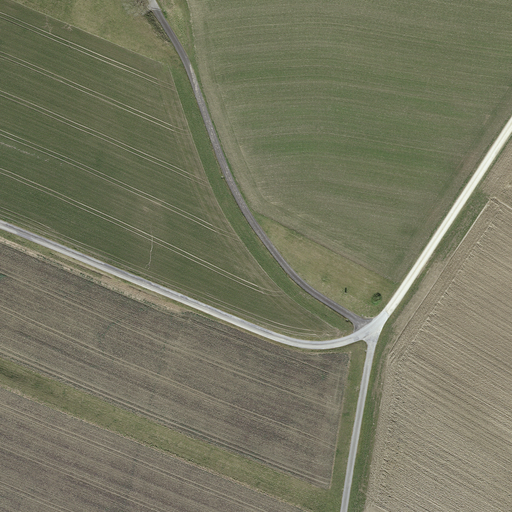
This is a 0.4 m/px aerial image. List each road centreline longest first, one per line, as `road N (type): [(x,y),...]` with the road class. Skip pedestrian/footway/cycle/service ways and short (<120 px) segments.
road 1 (track): [(0,224),(286,341),(341,342),(374,330),(511,123)]
road 2 (track): [(151,0),(230,178),(274,252),(334,309),(374,330),(343,511)]
